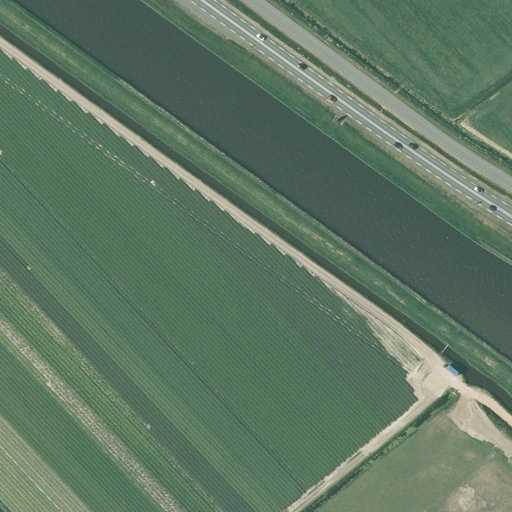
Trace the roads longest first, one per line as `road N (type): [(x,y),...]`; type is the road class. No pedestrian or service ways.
road 1 (primary): [(511,217),(201,0)]
road 2 (unclassified): [(511,185),(252,0)]
